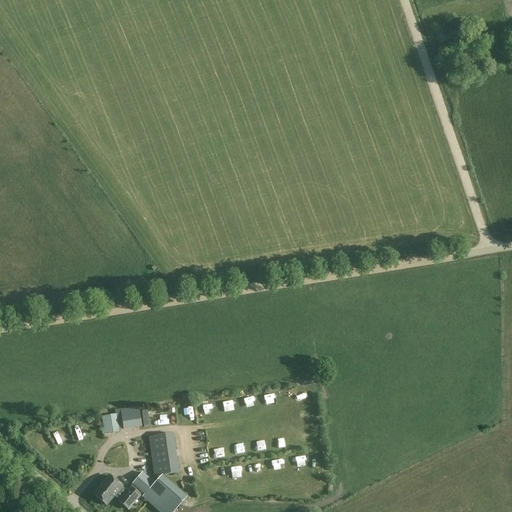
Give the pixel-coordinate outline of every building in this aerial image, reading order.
[(118,431),(116,415),(105,417),(107,433),(118,431)] [(76,441),(86,438),(82,428),(73,431),(76,441)] [(154,477),(179,473),(174,434),(148,437),(154,477)] [(213,460),(224,458),(222,443),(211,444),(213,460)] [(143,473),(132,485),(133,485),(142,494),(144,495),(143,496),(160,511),(173,511),(185,499),(161,477),(155,484),(143,473)] [(122,488),(109,476),(93,494),(107,506),(122,488)] [(140,496),(131,488),(119,502),(128,510),(140,496)]
